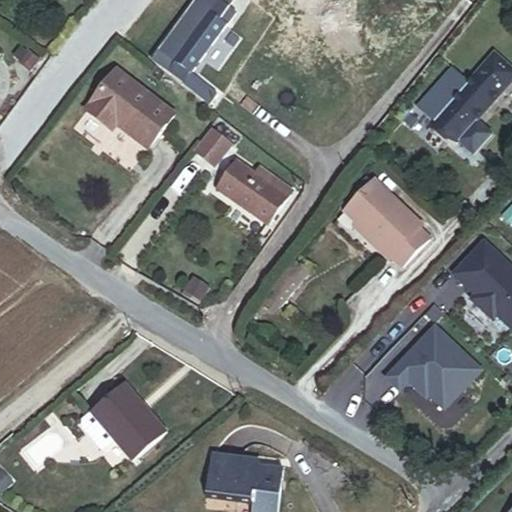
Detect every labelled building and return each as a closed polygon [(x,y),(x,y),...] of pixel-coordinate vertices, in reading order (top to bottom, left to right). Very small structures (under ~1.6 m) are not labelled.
[(199,0),(151,63),(208,107),(218,95),(191,74),(238,13),(228,6),(233,0),(287,0),(269,24),(272,27),(297,46),(299,43),(332,0),(199,0)] [(363,28),(384,0),(362,0),(349,17),(363,28)] [(344,53),(363,28),(349,17),(330,42),(344,53)] [(288,58),(300,68),(312,53),(299,43),(297,46),(272,27),(263,38),(288,58)] [(278,71),(288,58),(263,38),(253,52),(278,71)] [(344,53),(330,42),(318,57),(332,68),(344,53)] [(21,61),(28,52),(20,47),(13,55),(21,61)] [(39,60),(28,52),(21,61),(19,63),(31,71),(39,60)] [(342,99),(353,85),(332,68),(318,57),(312,53),(300,68),(312,77),(307,83),(330,100),(335,94),(342,99)] [(274,77),(298,95),(307,83),(312,77),(300,68),(288,58),(278,71),(274,77)] [(450,140),(455,145),(511,84),(511,76),(495,61),(468,89),(452,73),(418,110),(439,130),(450,140)] [(149,150),(175,115),(117,71),(87,111),(108,127),(112,122),(117,126),(149,150)] [(114,131),(117,126),(112,122),(108,127),(114,131)] [(434,136),(444,146),(450,140),(439,130),(434,136)] [(214,167),(231,145),(214,131),(197,153),(214,167)] [(262,168),(257,175),(238,161),(217,190),(268,227),(294,191),(262,168)] [(423,227),(376,182),(346,213),(380,246),(377,249),(390,261),(392,258),(403,269),(431,240),(420,230),(423,227)] [(511,338),(511,282),(480,253),(450,284),(473,305),(473,313),(484,323),(492,323),(510,340),(511,338)] [(282,308),(309,275),(297,266),(270,298),(282,308)] [(431,337),(383,387),(395,399),(404,390),(422,406),(425,404),(440,418),(476,380),(431,337)] [(144,410),(121,385),(116,390),(139,415),(144,410)] [(167,434),(144,410),(139,415),(116,390),(86,418),(77,426),(77,434),(98,456),(111,445),(131,467),(167,434)] [(285,511),(290,475),(261,472),(262,466),(248,464),(249,458),(214,454),(209,496),(259,501),(257,511),(285,511)] [(262,466),(263,459),(249,458),(248,464),(262,466)]
